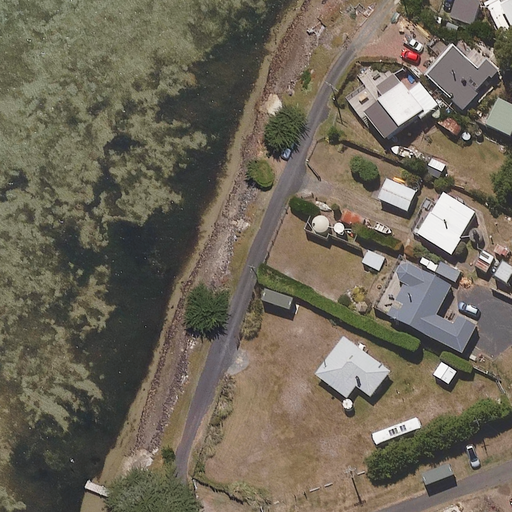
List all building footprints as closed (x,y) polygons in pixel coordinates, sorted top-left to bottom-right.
[(484,5),(472,0),(457,0),(451,17),(475,27),(484,5)] [(511,0),(498,0),(488,6),(506,40),(511,36),(511,0)] [(484,99),(480,95),(493,82),(496,86),(504,78),(480,56),(471,65),(458,53),(432,81),(469,115),(484,99)] [(368,118),(371,121),(390,146),(440,106),(431,95),(419,105),(396,76),(376,92),(386,104),(368,118)] [(511,107),(498,101),(486,126),(511,138),(511,107)] [(449,113),(440,126),(458,139),(467,127),(449,113)] [(452,171),(433,162),(426,175),(446,184),(452,171)] [(418,195),(390,184),(383,203),(411,214),(418,195)] [(480,219),(446,200),(422,241),(456,260),(480,219)] [(368,221),(347,213),(342,224),(363,232),(368,221)] [(386,259),(369,252),(364,266),(380,273),(386,259)] [(430,258),(425,269),(457,286),(463,276),(430,258)] [(456,290),(406,265),(398,281),(411,288),(394,323),(466,359),(479,333),(460,323),(456,330),(440,322),(456,290)] [(511,286),(511,271),(504,267),(497,281),(511,289),(511,286)] [(347,341),(319,379),(351,402),(360,390),(374,400),(393,374),(347,341)]
